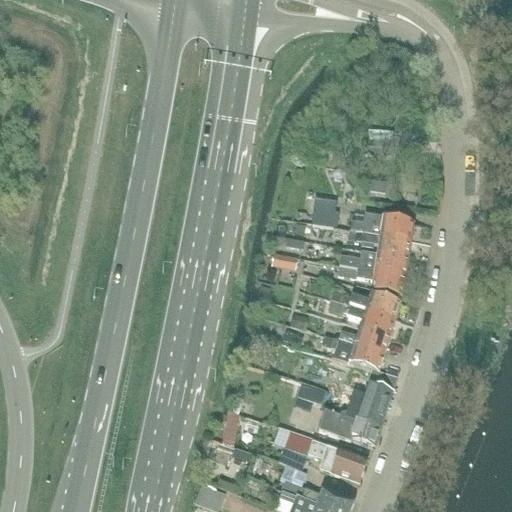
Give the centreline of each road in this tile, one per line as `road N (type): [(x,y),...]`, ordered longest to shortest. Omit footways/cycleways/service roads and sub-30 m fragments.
road 1 (primary): [(177,0),(76,511)]
road 2 (primary): [(151,511),(247,0)]
road 3 (residential): [(367,511),(445,294),(455,158),(452,87),(439,54)]
road 4 (unclassified): [(439,54),(392,23),(261,0)]
road 5 (unclassified): [(13,511),(20,403),(0,328)]
